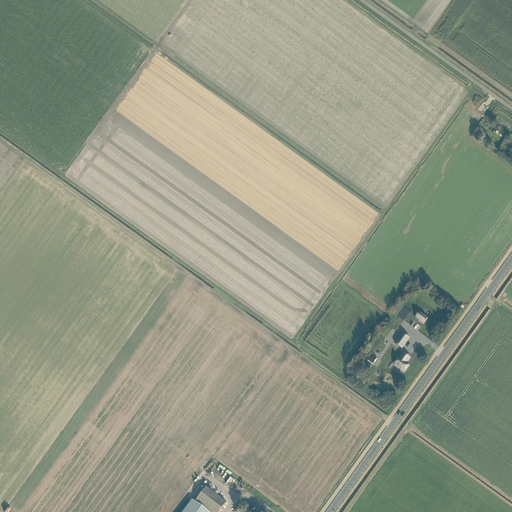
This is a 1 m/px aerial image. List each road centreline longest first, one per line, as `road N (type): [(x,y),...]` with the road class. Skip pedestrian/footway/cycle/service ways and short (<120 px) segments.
road 1 (tertiary): [(330,511),(511,260)]
road 2 (unclassified): [(511,109),(361,0)]
